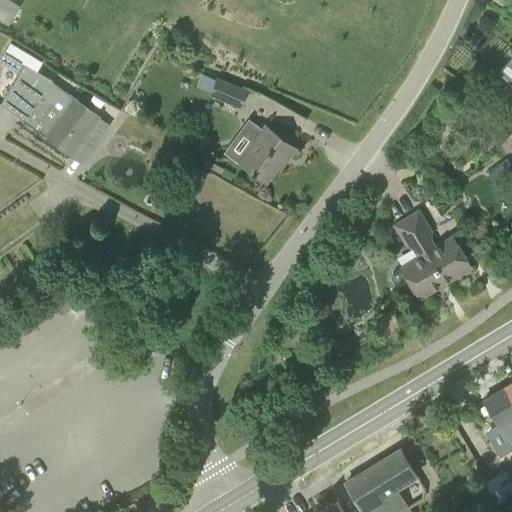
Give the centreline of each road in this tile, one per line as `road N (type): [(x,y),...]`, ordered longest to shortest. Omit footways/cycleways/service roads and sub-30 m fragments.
road 1 (residential): [(262,291),(410,92),(457,0)]
road 2 (tertiary): [(221,510),(511,335)]
road 3 (residential): [(262,291),(0,145)]
road 4 (residential): [(221,510),(207,397),(214,367),(262,291)]
